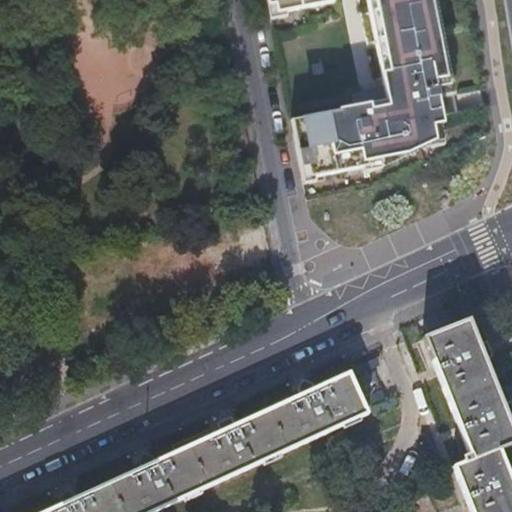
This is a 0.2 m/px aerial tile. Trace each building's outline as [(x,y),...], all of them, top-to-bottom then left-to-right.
[(266,0),(269,13),(286,10),(333,1),(333,0),(266,0)] [(354,106),(297,117),(303,148),(297,149),(300,167),(307,166),(309,176),(314,176),(361,166),(364,176),(369,174),(368,171),(366,165),(380,163),(380,165),(445,136),(440,113),(439,107),(428,109),(426,99),(451,94),(432,0),(373,0),(388,71),(380,73),(383,86),(385,100),(378,101),(377,93),(359,96),(361,104),(354,106)] [(366,0),(380,73),(388,71),(373,0),(366,0)] [(286,10),(269,13),(270,18),(287,15),(286,10)] [(351,92),(354,106),(361,104),(359,96),(377,93),(378,101),(385,100),(383,86),(361,90),(351,92)] [(439,107),(440,113),(454,111),(451,94),(426,99),(428,109),(439,107)] [(297,117),(290,119),(302,183),(314,180),(314,176),(309,176),(307,166),(300,167),(297,149),(303,148),(297,117)] [(366,165),(368,171),(380,165),(380,163),(366,165)] [(511,511),(511,488),(511,487),(511,486),(511,468),(505,471),(496,449),(511,442),(511,435),(506,419),(511,416),(511,407),(508,400),(500,403),(482,359),(492,356),(485,340),(476,344),(467,321),(423,339),(469,455),(461,458),(463,463),(450,468),(468,511),(511,511)] [(153,511),(367,414),(348,374),(315,389),(311,381),(310,381),(297,387),(300,395),(235,425),(231,417),(217,424),(221,432),(220,432),(155,462),(151,454),(137,460),(140,468),(139,469),(75,498),(72,490),(57,497),(61,505),(44,511),(153,511)]
